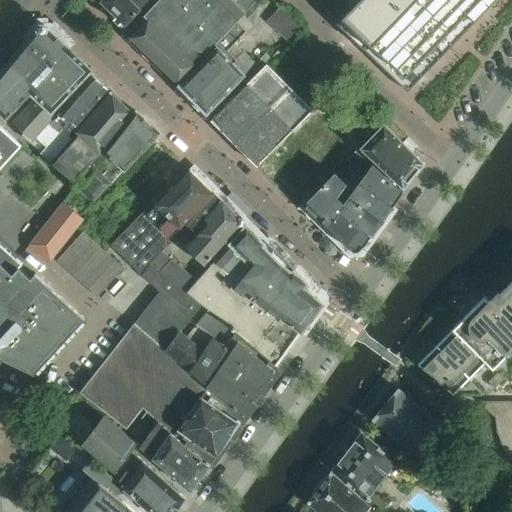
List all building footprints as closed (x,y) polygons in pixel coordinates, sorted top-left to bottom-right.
[(94,0),(122,27),(148,0),(94,0)] [(177,84),(257,0),(158,0),(127,33),(177,84)] [(358,0),(349,10),(348,10),(336,23),(407,92),(496,0),(358,0)] [(338,0),(349,10),(357,0),(338,0)] [(286,41),(300,27),(279,7),(266,21),(286,41)] [(234,44),(246,31),(237,22),(215,46),(217,48),(180,86),(179,85),(177,87),(179,88),(180,88),(184,92),(186,91),(189,94),(188,96),(191,100),(191,101),(192,102),(193,101),(205,113),(204,114),(206,116),(208,114),(208,113),(255,64),(234,44)] [(31,93),(70,51),(48,29),(36,29),(0,73),(0,112),(6,118),(25,97),(18,91),(23,86),(31,93)] [(70,51),(31,93),(36,98),(14,122),(25,133),(23,136),(31,143),(55,115),(52,111),(91,71),(70,51)] [(258,166),(286,138),(292,132),(315,109),(267,64),(211,121),(258,166)] [(76,125),(108,89),(106,88),(104,90),(101,88),(103,86),(92,77),(93,76),(92,75),(37,139),(31,145),(49,161),(71,137),(68,135),(76,125)] [(67,176),(76,185),(82,179),(103,152),(136,113),(136,112),(135,113),(130,109),(124,111),(119,106),(118,107),(112,101),(113,100),(112,99),(113,95),(110,92),(74,135),(50,162),(67,176)] [(103,152),(82,179),(83,180),(78,186),(94,202),(155,138),(148,131),(150,129),(149,129),(151,128),(152,129),(153,127),(136,113),(103,152)] [(402,186),(424,164),(385,125),(362,147),(402,186)] [(0,367),(4,360),(34,375),(85,320),(35,274),(31,279),(18,267),(17,267),(0,250),(0,167),(18,149),(0,131),(0,367)] [(359,148),(348,159),(359,169),(368,157),(359,148)] [(373,165),(344,206),(328,228),(349,249),(352,247),(358,247),(361,248),(403,192),(373,165)] [(193,215),(213,195),(214,194),(189,171),(146,216),(143,213),(112,246),(139,272),(165,247),(162,245),(193,215)] [(328,228),(344,206),(335,198),(345,185),(333,174),(304,205),(310,212),(315,209),(317,212),(314,216),(323,224),(328,228)] [(214,194),(213,195),(195,215),(197,215),(188,225),(198,236),(190,244),(186,240),(183,243),(204,265),(239,225),(239,226),(244,226),(244,219),(239,219),(239,221),(235,216),(232,219),(228,215),(230,213),(221,204),(222,203),(214,194)] [(83,220),(64,204),(27,249),(32,253),(35,248),(50,260),(83,220)] [(271,253),(263,243),(245,226),(243,228),(244,228),(202,276),(204,278),(196,287),(194,285),(187,293),(275,366),(299,332),(301,333),(302,332),(301,331),(316,312),(313,309),(313,304),(314,300),(301,291),(306,284),(293,272),(285,266),(286,264),(273,252),(271,253)] [(124,268),(109,255),(94,241),(83,232),(64,253),(78,267),(72,274),(97,297),(124,268)] [(172,258),(161,272),(183,290),(194,276),(172,258)] [(165,350),(164,352),(189,373),(190,372),(207,386),(206,388),(242,415),(241,416),(243,417),(274,371),(238,343),(241,339),(151,265),(142,277),(161,292),(135,324),(165,350)] [(511,282),(499,295),(500,296),(492,305),(484,297),(418,365),(434,376),(453,395),(486,362),(493,369),(511,350),(511,282)] [(159,423),(167,429),(209,466),(208,465),(215,456),(216,456),(217,454),(227,440),(229,438),(228,438),(230,435),(224,431),(229,424),(235,428),(237,426),(239,424),(238,423),(240,421),(229,413),(226,417),(222,414),(225,409),(185,378),(189,373),(164,352),(165,350),(135,324),(80,393),(126,429),(143,409),(159,423)] [(495,388),(504,379),(498,373),(489,382),(495,388)] [(399,390),(373,420),(414,455),(442,423),(426,410),(424,412),(399,390)] [(511,402),(480,402),(494,416),(511,415),(511,402)] [(511,415),(494,416),(494,421),(495,426),(496,430),(497,432),(511,428),(511,415)] [(110,477),(125,490),(149,511),(170,511),(172,509),(176,511),(184,499),(136,456),(132,462),(129,459),(125,464),(122,461),(124,458),(124,459),(136,445),(105,418),(82,447),(113,474),(112,475),(110,477)] [(209,466),(167,429),(159,423),(153,430),(140,449),(190,493),(191,491),(191,490),(196,483),(197,482),(196,480),(195,481),(189,474),(191,471),(199,475),(199,476),(200,477),(201,476),(201,475),(206,468),(207,468),(208,466),(209,467),(209,466)] [(501,443),(503,448),(511,443),(511,428),(497,432),(498,437),(500,441),(501,443)] [(372,492),(398,460),(383,448),(380,450),(362,434),(332,471),(379,511),(384,511),(389,507),(372,492)] [(510,457),(511,459),(511,443),(503,448),(504,450),(507,454),(510,457)] [(92,478),(91,479),(66,511),(133,511),(118,500),(125,490),(110,477),(112,475),(90,459),(82,470),(92,478)] [(375,511),(367,505),(331,474),(308,503),(318,511),(375,511)]
